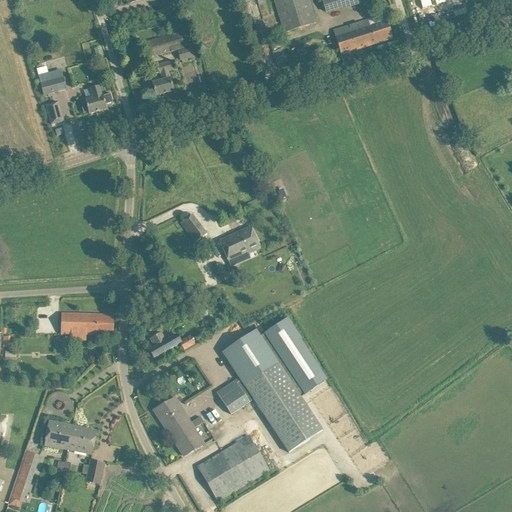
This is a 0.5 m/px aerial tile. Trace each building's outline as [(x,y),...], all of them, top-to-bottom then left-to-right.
[(164,0),(167,8),(168,8),(169,15),(182,12),(180,5),(182,5),(180,0),(164,0)] [(309,0),(273,0),(284,33),(316,23),(309,0)] [(356,0),(321,0),(326,12),(357,1),(356,0)] [(419,0),(422,9),(431,7),(432,7),(433,7),(435,6),(436,6),(437,6),(438,5),(445,3),(444,0),(419,0)] [(449,32),(449,33),(478,23),(478,22),(474,11),(445,21),(449,32)] [(333,31),(341,55),(392,39),(387,21),(370,26),(368,20),(361,22),(333,31)] [(180,33),(141,44),(145,59),(184,49),(183,46),(192,43),(190,34),(181,36),(180,33)] [(195,47),(178,51),(180,60),(198,56),(195,47)] [(147,88),(153,86),(156,96),(173,91),(168,71),(173,70),(171,62),(157,66),(159,74),(161,73),(163,81),(154,83),(153,79),(145,81),(147,88)] [(40,84),(43,96),(67,90),(64,78),(49,82),(47,75),(40,77),(41,84),(40,84)] [(93,98),(85,100),(86,102),(89,113),(89,114),(107,110),(105,105),(112,103),(113,103),(110,93),(110,94),(103,96),(103,95),(102,96),(99,86),(91,89),(93,98)] [(59,102),(45,105),(50,125),(64,122),(59,102)] [(63,135),(61,129),(55,131),(57,137),(63,135)] [(283,190),(277,192),(280,199),(286,197),(283,190)] [(195,243),(207,234),(192,215),(180,223),(195,243)] [(260,248),(251,227),(219,242),(229,262),(248,253),(248,254),(260,248)] [(211,267),(217,279),(226,274),(220,263),(211,267)] [(114,336),(114,316),(61,314),(61,335),(114,336)] [(259,328),(222,353),(239,378),(254,400),(290,454),(326,429),(304,396),(326,380),(300,341),(301,340),(287,319),(263,335),(259,328)] [(175,346),(182,342),(184,341),(183,340),(179,333),(165,342),(160,334),(150,339),(155,348),(149,352),(153,359),(159,356),(164,353),(167,351),(175,346)] [(184,341),(182,342),(186,349),(197,343),(192,335),(183,340),(184,341)] [(217,394),(231,415),(254,400),(239,378),(217,394)] [(175,398),(154,411),(184,457),(204,445),(175,398)] [(49,427),(45,446),(68,450),(82,453),(92,455),(97,431),(87,429),(73,426),(50,422),(49,427)] [(197,467),(218,502),(271,470),(250,436),(197,467)] [(40,456),(27,452),(11,499),(24,503),(40,456)] [(101,485),(106,463),(91,460),(86,482),(101,485)] [(69,474),(71,464),(60,462),(58,472),(69,474)]
